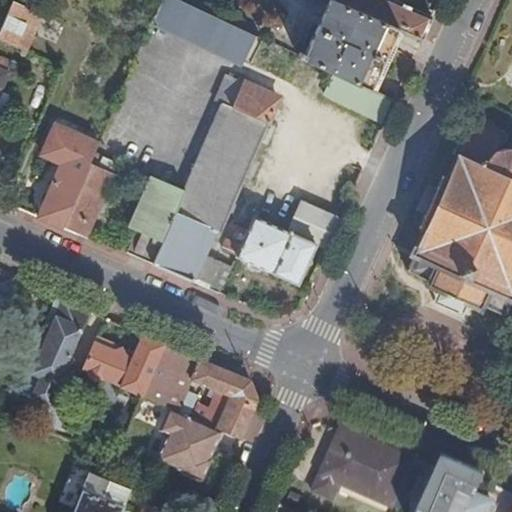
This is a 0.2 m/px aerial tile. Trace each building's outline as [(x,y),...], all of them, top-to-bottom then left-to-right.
[(174,0),(163,0),(157,14),(247,57),(256,38),(174,0)] [(330,0),(305,56),(373,89),(400,28),(333,0),(330,0)] [(333,0),(400,28),(424,39),(432,22),(434,17),(395,0),(333,0)] [(14,2),(0,35),(0,38),(28,51),(43,16),(14,2)] [(373,89),(305,56),(304,60),(336,74),(326,94),(384,120),(394,98),(373,89)] [(0,96),(10,73),(9,72),(11,64),(0,58),(0,96)] [(218,102),(225,105),(270,125),(281,100),(246,85),(247,83),(229,76),(218,102)] [(188,191),(156,265),(213,290),(224,262),(208,256),(215,239),(221,242),(270,125),(225,105),(188,191)] [(511,145),(505,146),(498,149),(507,131),(472,116),(455,153),(460,155),(450,176),(445,175),(433,202),(421,227),(425,229),(414,253),(416,253),(408,269),(430,280),(429,283),(446,291),(457,296),(471,302),(482,308),(484,305),(506,315),(511,300),(511,145)] [(63,164),(41,217),(65,227),(93,164),(101,144),(58,125),(45,155),(63,164)] [(93,164),(65,227),(89,238),(117,174),(113,173),(118,162),(105,156),(100,167),(93,164)] [(145,234),(135,258),(155,267),(156,265),(188,191),(155,176),(132,228),(145,234)] [(318,244),(330,249),(343,220),(304,203),(291,232),(256,217),(250,230),(235,224),(226,249),(239,255),(239,256),(301,284),(318,244)] [(2,271),(0,276),(0,307),(3,301),(5,301),(15,276),(2,271)] [(457,296),(446,291),(440,303),(464,315),(471,302),(457,296)] [(92,310),(66,298),(35,372),(32,371),(26,374),(20,387),(22,394),(42,402),(42,404),(43,406),(45,408),(47,408),(49,408),(51,407),(58,391),(92,310)] [(165,342),(145,333),(135,357),(128,354),(125,346),(117,349),(112,347),(114,342),(98,335),(84,368),(88,370),(87,372),(95,379),(105,380),(106,377),(123,385),(123,386),(143,395),(165,342)] [(165,342),(143,395),(172,407),(180,411),(193,379),(218,390),(210,408),(204,406),(202,414),(189,408),(187,414),(221,430),(242,439),(253,415),(259,400),(252,380),(209,361),(165,342)] [(58,391),(51,407),(42,427),(59,434),(72,406),(68,404),(72,397),(58,391)] [(180,411),(172,407),(163,428),(171,432),(161,459),(203,477),(210,459),(209,458),(221,430),(187,414),(180,411)] [(413,460),(343,429),(315,491),(333,499),(340,483),(393,506),(400,491),(409,496),(413,485),(404,480),(413,460)] [(441,462),(418,511),(491,511),(495,504),(478,496),(484,481),(441,462)] [(83,490),(79,488),(75,496),(79,498),(73,511),(121,511),(132,488),(110,479),(102,496),(84,488),(83,490)]
